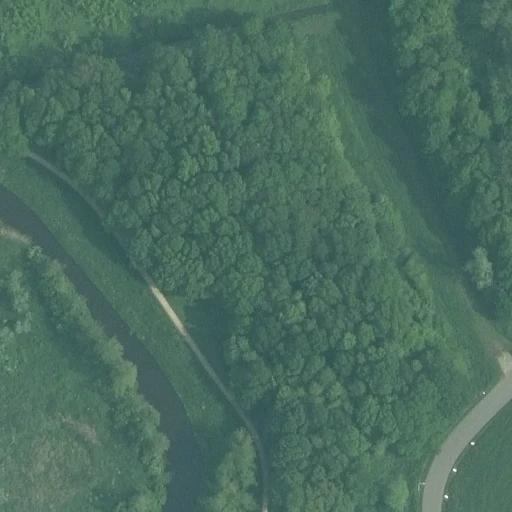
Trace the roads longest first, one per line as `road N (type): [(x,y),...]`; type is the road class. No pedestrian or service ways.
road 1 (track): [(340,0),(447,259),(511,372)]
road 2 (unclassified): [(429,511),(442,457),(511,380)]
